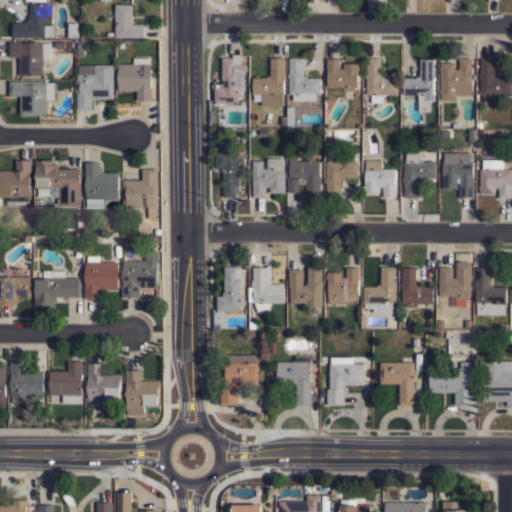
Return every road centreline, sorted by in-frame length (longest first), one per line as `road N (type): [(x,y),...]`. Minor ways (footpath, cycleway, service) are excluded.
road 1 (tertiary): [(187,423),(185,0)]
road 2 (residential): [(511,233),(184,233)]
road 3 (residential): [(511,27),(185,23)]
road 4 (tertiary): [(220,451),(511,452)]
road 5 (tertiary): [(162,461),(179,480),(198,481),(219,461),(218,441),(196,423),(178,425),(161,444),(162,461)]
road 6 (tertiary): [(0,453),(160,452)]
road 7 (residential): [(0,135),(134,135)]
road 8 (residential): [(0,331),(130,333)]
